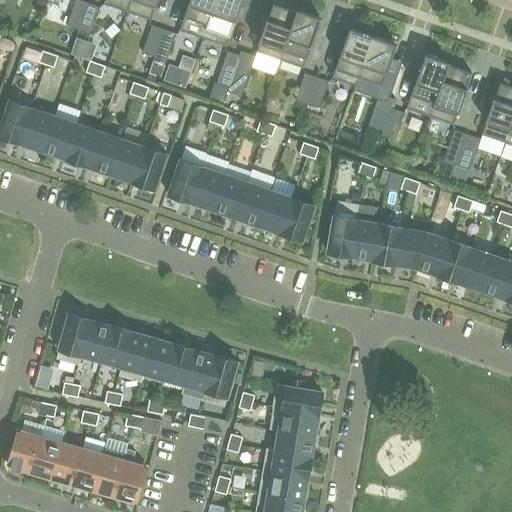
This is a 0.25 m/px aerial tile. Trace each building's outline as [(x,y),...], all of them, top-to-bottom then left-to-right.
[(75,0),(66,26),(78,30),(88,3),(80,0),(75,0)] [(104,0),(103,3),(126,11),(129,2),(130,3),(131,0),(104,0)] [(150,20),(155,7),(156,7),(158,0),(131,0),(130,3),(129,2),(126,11),(150,20)] [(189,0),(179,30),(203,38),(215,0),(189,0)] [(215,0),(203,38),(226,46),(242,0),(215,0)] [(100,7),(88,3),(78,30),(90,34),(100,7)] [(296,11),(295,11),(273,3),(267,19),(266,19),(258,42),(259,42),(256,51),(280,59),(296,11)] [(280,59),(303,67),(321,17),(296,9),(295,11),(296,11),(280,59)] [(154,56),(163,29),(151,25),(142,52),(154,56)] [(349,27),(348,29),(332,77),(356,86),(358,81),(357,81),(373,35),(349,27)] [(164,65),(175,33),(163,29),(154,56),(152,61),(164,65)] [(373,35),(357,81),(358,81),(381,89),(396,43),(373,35)] [(96,44),(75,37),(70,53),(90,60),(96,44)] [(38,62),(46,64),(50,53),(42,50),(38,62)] [(239,55),(228,87),(226,91),(241,96),(255,55),(240,50),(239,55)] [(216,83),(228,87),(239,55),(227,51),(216,83)] [(50,53),(46,64),(53,67),(57,56),(50,53)] [(424,56),(406,108),(429,116),(448,64),(449,64),(449,62),(445,60),(428,54),(425,53),(424,56)] [(85,72),(93,74),(97,63),(89,60),(85,72)] [(105,66),(97,63),(93,74),(101,77),(105,66)] [(448,64),(429,116),(453,124),(458,111),(459,112),(467,88),(466,88),(471,72),(449,64),(448,64)] [(295,100),(307,104),(316,77),(304,72),(295,100)] [(328,81),(316,77),(307,104),(319,108),(328,81)] [(129,93),(137,96),(140,84),(133,82),(129,93)] [(481,134),(505,142),(511,122),(511,85),(500,82),(494,98),(493,97),(485,121),(486,121),(481,134)] [(140,84),(137,96),(144,99),(148,87),(140,84)] [(163,92),(159,104),(167,106),(171,95),(163,92)] [(368,125),(382,130),(390,107),(393,98),(379,94),(368,125)] [(20,142),(32,108),(32,107),(10,100),(0,127),(0,135),(20,143),(20,142)] [(390,107),(382,130),(381,135),(395,139),(404,112),(390,107)] [(20,142),(42,149),(53,116),(32,108),(20,142)] [(209,121),(216,124),(220,112),(213,109),(209,121)] [(220,112),(216,124),(224,126),(228,115),(220,112)] [(42,149),(64,157),(76,124),(53,116),(42,149)] [(256,131),(264,134),(268,122),(260,119),(256,131)] [(275,125),(268,122),(264,134),(271,136),(275,125)] [(99,131),(76,124),(64,157),(66,158),(65,159),(86,165),(87,165),(99,131)] [(455,165),(466,133),(454,129),(443,160),(438,158),(433,174),(450,180),(455,165)] [(110,173),(121,139),(99,131),(87,165),(110,173)] [(455,165),(469,170),(480,138),(466,133),(455,165)] [(121,139),(110,173),(132,181),(143,147),(121,139)] [(307,156),(311,145),(303,142),(299,153),(307,156)] [(311,145),(307,156),(314,159),(318,147),(311,145)] [(144,146),(143,147),(132,181),(131,181),(153,189),(166,154),(144,146)] [(408,154),(408,155),(403,168),(410,170),(415,156),(408,154)] [(191,201),(202,167),(202,166),(180,159),(168,194),(190,202),(191,201)] [(364,176),(368,165),(361,162),(357,173),(364,176)] [(376,167),(368,165),(364,176),(372,179),(376,167)] [(224,175),(202,167),(191,201),(212,209),(224,175)] [(247,183),(224,175),(212,209),(235,216),(247,183)] [(400,188),(408,191),(412,180),(404,177),(400,188)] [(419,182),(412,180),(408,191),(416,194),(419,182)] [(270,190),(247,183),(235,216),(258,224),(270,190)] [(270,190),(258,224),(280,232),(291,198),(270,190)] [(461,209),(465,198),(457,195),(453,207),(461,209)] [(292,197),(291,198),(280,232),(279,233),(301,240),(314,205),(292,197)] [(472,201),(465,198),(461,209),(468,212),(472,201)] [(350,256),(350,255),(356,220),(359,204),(336,200),(327,252),(350,256)] [(504,224),(508,213),(500,210),(496,222),(504,224)] [(350,255),(372,259),(378,224),(356,220),(350,255)] [(379,223),(378,224),(372,259),(372,260),(395,264),(395,263),(401,228),(402,227),(379,223)] [(417,267),(426,232),(401,228),(395,263),(417,267)] [(426,232),(417,267),(437,274),(449,240),(426,232)] [(460,282),(471,248),(471,247),(449,239),(449,240),(437,274),(437,275),(459,282),(460,282)] [(493,256),(471,248),(460,282),(481,289),(493,256)] [(511,262),(493,256),(481,289),(504,298),(511,274),(511,262)] [(78,364),(91,319),(69,313),(63,332),(59,330),(55,345),(59,346),(56,358),(78,364)] [(101,360),(111,326),(91,320),(91,319),(78,364),(81,354),(101,360)] [(111,325),(111,326),(101,360),(121,366),(132,331),(111,325)] [(132,331),(121,366),(119,375),(140,381),(153,338),(132,331)] [(173,343),(153,338),(140,381),(141,381),(144,372),(164,378),(173,343)] [(174,343),(173,343),(164,378),(184,384),(194,349),(194,348),(174,343)] [(194,349),(184,384),(204,389),(201,399),(202,400),(215,354),(214,354),(214,355),(194,349)] [(237,361),(215,354),(202,400),(224,406),(237,361)] [(276,384),(272,406),(318,414),(322,392),(303,389),(304,381),(289,378),(288,386),(276,384)] [(70,395),(72,383),(64,382),(62,394),(70,395)] [(72,383),(70,395),(78,397),(80,385),(72,383)] [(112,404),(115,392),(107,391),(104,402),(112,404)] [(115,392),(112,404),(120,405),(122,394),(115,392)] [(243,392),(240,399),(252,403),(254,395),(243,392)] [(155,413),(157,401),(149,399),(147,411),(155,413)] [(252,403),(240,399),(238,407),(250,411),(252,403)] [(38,413),(46,415),(48,403),(31,400),(30,406),(39,408),(38,413)] [(165,402),(157,401),(155,413),(163,414),(165,402)] [(46,415),(54,417),(56,405),(48,403),(46,415)] [(318,415),(318,414),(272,406),(272,407),(273,407),(269,428),(314,435),(317,415),(318,415)] [(90,412),(83,410),(80,422),(88,424),(90,412)] [(88,424),(96,425),(98,413),(90,412),(88,424)] [(135,415),(127,413),(124,425),(133,426),(135,415)] [(195,427),(198,415),(190,413),(188,425),(195,427)] [(133,426),(140,428),(143,416),(135,415),(133,426)] [(198,415),(195,427),(203,429),(206,417),(198,415)] [(266,449),(310,457),(314,435),(269,428),(279,430),(275,450),(266,448),(266,449)] [(18,430),(8,465),(30,471),(40,436),(21,430),(18,430)] [(228,441),(240,445),(242,437),(231,433),(228,441)] [(40,436),(30,471),(51,477),(61,442),(40,436)] [(240,445),(228,441),(226,449),(238,452),(240,445)] [(51,477),(72,483),(82,448),(61,442),(51,477)] [(82,448),(72,483),(92,489),(102,454),(82,448)] [(145,466),(131,462),(135,450),(126,448),(124,455),(113,495),(135,501),(145,466)] [(124,455),(104,449),(102,454),(92,489),(113,495),(124,455)] [(262,470),(307,478),(308,478),(311,457),(310,457),(266,449),(262,470)] [(303,499),(307,478),(262,470),(259,492),(303,499)] [(219,475),(216,483),(228,486),(230,479),(219,475)] [(228,486),(216,483),(214,491),(226,494),(228,486)] [(259,492),(255,511),(300,511),(303,499),(259,492)]
